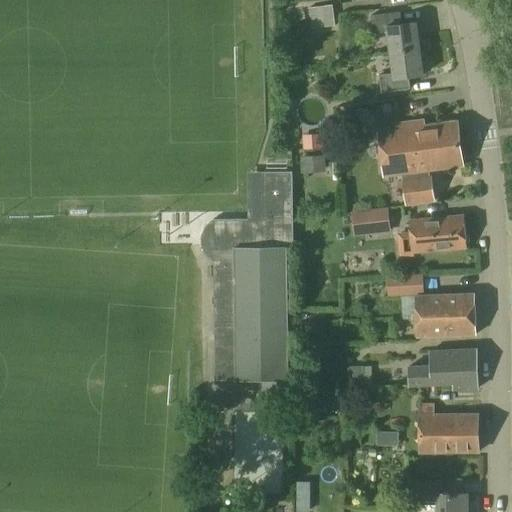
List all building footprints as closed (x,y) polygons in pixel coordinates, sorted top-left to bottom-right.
[(335,26),(333,5),(309,7),(311,28),(335,26)] [(416,22),(402,24),(401,12),(371,16),(373,34),(387,32),(390,51),(420,46),(416,22)] [(390,51),(393,73),(379,75),(381,92),(410,89),(409,77),(423,75),(420,46),(390,51)] [(430,176),(429,170),(463,165),(457,122),(379,133),(385,176),(402,174),(402,179),(406,206),(435,202),(431,176),(430,176)] [(340,147),(339,124),(322,125),(322,134),(303,134),(304,150),(323,149),(323,147),(340,147)] [(301,174),(326,172),(325,155),(320,155),(320,150),(306,151),(306,156),(300,157),(301,174)] [(263,187),(263,219),(213,220),(205,227),(201,236),(201,245),(205,255),(213,261),(214,261),(216,380),(215,380),(215,381),(235,381),(257,380),(277,380),(289,380),(287,247),(294,247),(292,172),(263,172),(263,187)] [(377,209),(352,213),(355,235),(380,232),(377,209)] [(470,243),(469,238),(465,236),(464,216),(410,221),(411,232),(398,234),(400,256),(413,255),(413,252),(466,248),(466,245),(470,243)] [(474,294),(424,296),(423,274),(387,276),(389,297),(401,296),(415,295),(416,319),(417,337),(476,335),(474,294)] [(430,366),(410,367),(408,367),(409,387),(454,385),(454,391),(478,390),(476,349),(430,351),(430,366)] [(420,435),(478,434),(478,415),(434,416),(434,405),(419,405),(420,435)] [(397,432),(377,432),(377,444),(397,444),(397,432)] [(478,434),(420,435),(420,452),(479,451),(478,434)] [(467,511),(468,493),(443,494),(443,481),(430,481),(407,481),(407,507),(414,508),(414,511),(467,511)]
